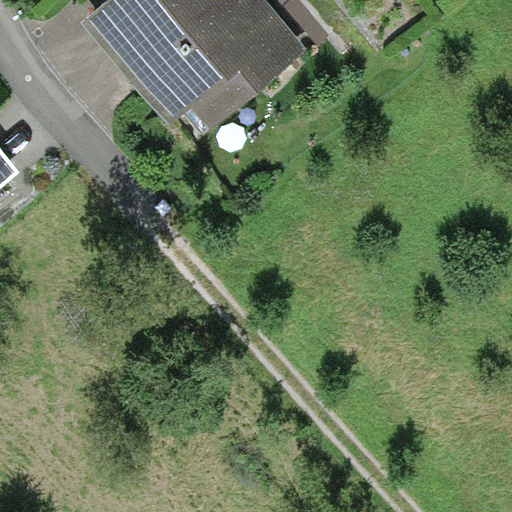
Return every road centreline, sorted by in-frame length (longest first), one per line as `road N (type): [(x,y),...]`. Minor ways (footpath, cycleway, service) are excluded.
road 1 (track): [(399,511),(161,242)]
road 2 (residential): [(161,242),(40,101),(0,37)]
